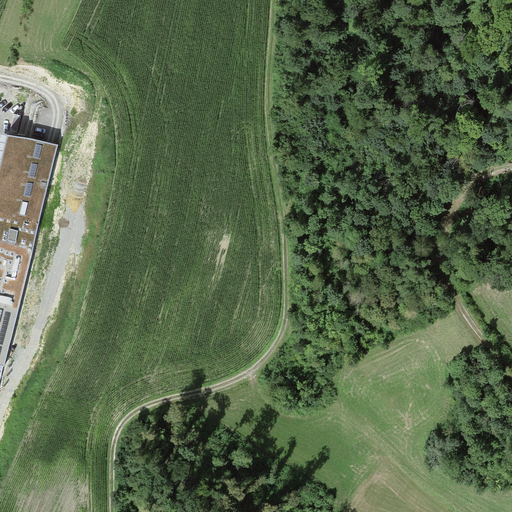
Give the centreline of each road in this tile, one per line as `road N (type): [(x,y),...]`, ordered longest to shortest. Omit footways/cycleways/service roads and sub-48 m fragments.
road 1 (track): [(112,511),(120,428),(253,368),(284,318),(284,225),(269,123),(275,0)]
road 2 (track): [(511,375),(472,323),(440,247),(453,199),(502,165),(511,168)]
road 3 (track): [(284,225),(398,0)]
